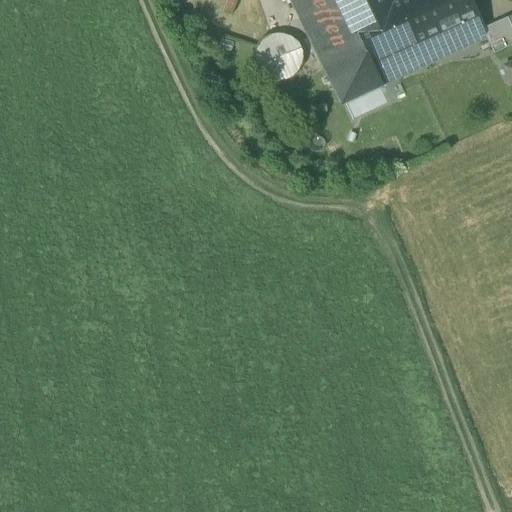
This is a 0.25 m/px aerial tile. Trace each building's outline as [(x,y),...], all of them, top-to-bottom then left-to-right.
[(393,4),(391,0),(291,0),(311,42),(341,104),(426,65),(397,2),(393,4)] [(401,0),(397,2),(426,65),(486,38),(487,37),(483,29),(469,0),(401,0)] [(486,38),(493,55),(511,46),(511,29),(507,18),(483,29),(487,37),(486,38)] [(257,56),(258,65),(262,72),(268,78),(276,80),(284,80),(292,76),(297,70),(300,62),(300,53),(296,46),(289,40),(281,38),(273,38),(266,42),(260,48),(257,56)] [(511,63),(503,67),(509,83),(511,81),(511,63)]
